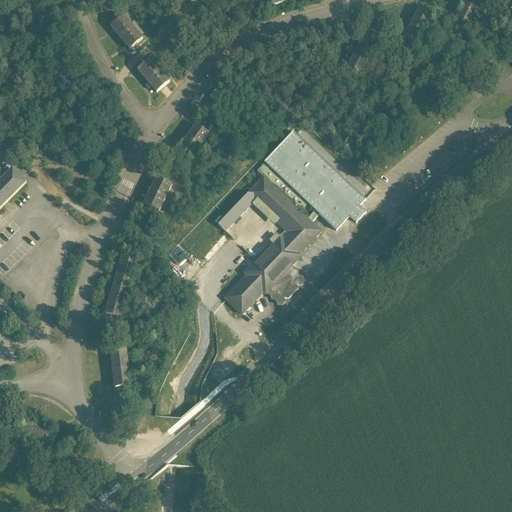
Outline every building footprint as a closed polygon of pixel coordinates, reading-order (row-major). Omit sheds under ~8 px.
[(482,0),(465,0),(452,26),(466,33),(482,0)] [(511,0),(507,0),(503,9),(511,13),(511,0)] [(418,9),(401,44),(415,51),(432,16),(418,9)] [(143,39),(124,16),(110,27),(130,50),(136,45),(143,39)] [(381,34),(367,27),(345,73),(359,80),(381,34)] [(167,79),(150,59),(143,65),(137,70),(157,93),(170,82),(167,79)] [(196,125),(178,149),(192,159),(210,135),(196,125)] [(365,201),(293,133),(264,164),(265,164),(257,172),(263,178),(300,213),(308,205),(315,212),(308,220),(312,224),(319,216),(336,232),(350,218),(352,221),(356,224),(366,214),(362,210),(359,208),(365,201)] [(6,177),(0,170),(0,209),(26,184),(13,170),(6,177)] [(172,185),(157,178),(143,205),(159,213),(172,185)] [(300,213),(263,178),(247,195),(255,202),(285,231),(280,237),(299,255),(320,232),(312,224),(308,220),(300,213)] [(247,195),(218,226),(225,233),(255,202),(247,195)] [(256,262),(244,274),(247,276),(263,292),(266,295),(291,268),(301,257),(299,255),(280,237),(256,262)] [(138,259),(123,254),(105,315),(120,319),(138,259)] [(291,268),(266,295),(270,296),(271,300),(276,301),(277,305),(282,307),(304,283),(303,278),(298,277),(297,273),(292,272),(291,268)] [(247,276),(225,299),(242,315),(263,292),(247,276)] [(126,349),(110,351),(115,389),(131,387),(126,349)] [(58,430),(29,415),(20,432),(50,447),(51,444),(58,430)]
